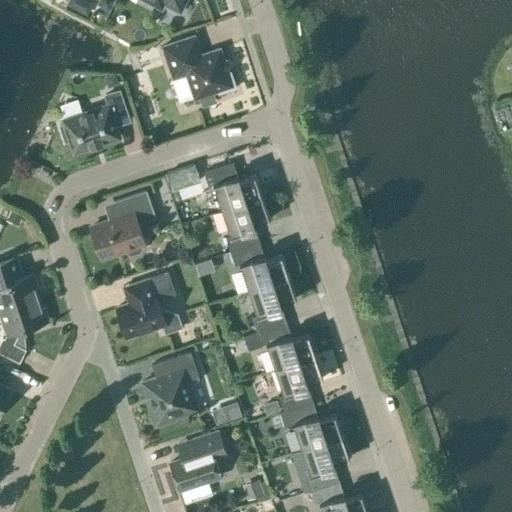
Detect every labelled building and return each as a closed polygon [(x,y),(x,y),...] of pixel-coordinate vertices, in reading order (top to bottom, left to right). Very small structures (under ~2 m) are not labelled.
[(146,0),(155,5),(158,0),(162,0),(179,9),(184,0),(146,0)] [(215,100),(212,92),(218,90),(219,93),(236,87),(230,70),(228,71),(220,47),(201,54),(194,35),(162,46),(173,78),(186,73),(194,98),(200,96),(203,104),(215,100)] [(64,123),(59,124),(65,141),(70,140),(74,151),(119,136),(116,125),(129,120),(119,90),(105,94),(108,104),(63,119),(64,123)] [(222,209),(262,196),(255,174),(239,180),(233,161),(203,171),(208,186),(213,184),(222,209)] [(46,179),(49,172),(42,169),(39,176),(46,179)] [(141,244),(144,243),(138,222),(155,216),(146,190),(114,201),(119,217),(90,226),(101,257),(126,249),(127,251),(131,253),(139,251),(141,246),(141,244)] [(230,251),(260,241),(254,222),(269,217),(262,196),(222,209),(230,234),(225,236),(230,251)] [(248,289),(289,275),(282,254),(266,259),(260,241),(230,251),(235,265),(240,264),(248,289)] [(0,309),(38,297),(34,286),(37,285),(33,273),(9,281),(6,274),(18,270),(13,256),(0,260),(0,309)] [(145,297),(117,306),(127,336),(162,324),(165,332),(182,326),(177,311),(160,306),(157,299),(175,293),(168,271),(139,280),(145,297)] [(252,316),(257,330),(286,320),(280,302),(296,297),(289,275),(248,289),(257,314),(252,316)] [(42,308),(38,297),(0,309),(0,312),(7,333),(4,338),(2,337),(0,342),(0,352),(19,362),(26,349),(14,343),(21,328),(48,319),(45,307),(42,308)] [(248,350),(267,343),(275,369),(315,355),(308,334),(293,339),(286,320),(257,330),(243,335),(248,350)] [(167,422),(166,419),(198,409),(189,382),(199,378),(190,351),(151,364),(156,376),(142,381),(152,410),(149,410),(155,426),(167,422)] [(278,395),(283,410),(313,400),(307,381),(322,376),(315,355),(275,369),(283,394),(278,395)] [(0,408),(10,389),(0,384),(0,408)] [(293,423),(302,448),(342,435),(335,413),(319,419),(313,400),(283,410),(279,411),(284,426),(293,423)] [(224,406),(228,417),(240,414),(236,402),(224,406)] [(181,458),(169,462),(179,490),(181,489),(185,503),(212,494),(208,480),(221,476),(216,460),(228,456),(219,427),(176,442),(181,458)] [(305,475),(310,490),(340,480),(333,461),(349,456),(342,435),(302,448),(310,473),(305,475)] [(244,485),(248,497),(262,492),(258,480),(244,485)] [(320,503),(323,511),(367,511),(361,493),(346,498),(340,480),(310,490),(315,504),(320,503)]
